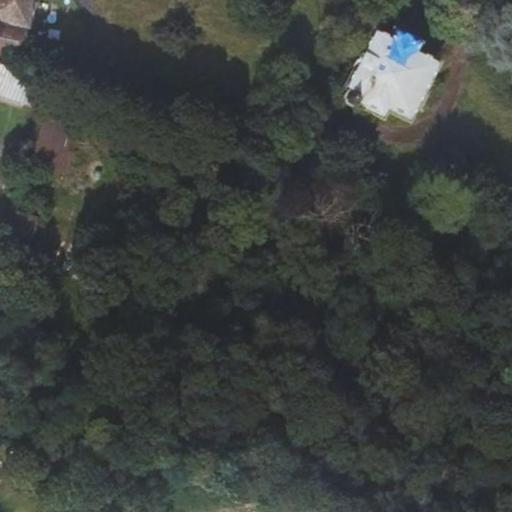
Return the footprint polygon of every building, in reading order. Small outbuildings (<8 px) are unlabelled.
[(23,31),(28,32),(32,0),(0,0),(0,56),(19,61),(23,31)] [(408,0),(406,4),(414,8),(418,0),(408,0)] [(352,110),(356,107),(382,120),(385,112),(407,123),(435,66),(413,56),(418,47),(390,33),(395,21),(382,14),(373,32),(371,33),(343,91),(348,96),(344,99),(343,104),(343,107),(345,109),(348,110),(352,110)] [(0,100),(32,113),(34,109),(43,112),(50,87),(23,76),(0,67),(0,100)] [(72,130),(41,121),(33,149),(27,170),(59,179),(72,130)] [(45,228),(14,218),(1,266),(33,276),(45,228)]
